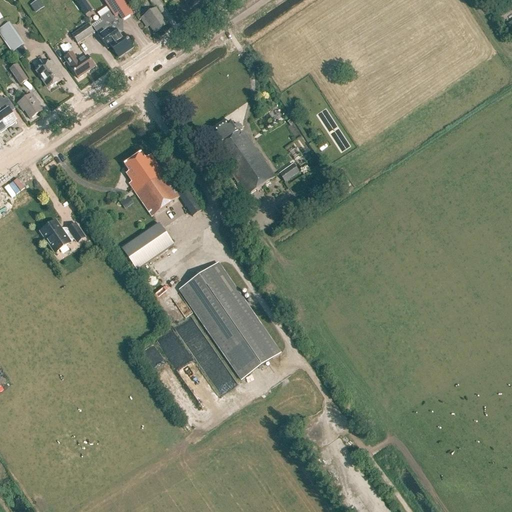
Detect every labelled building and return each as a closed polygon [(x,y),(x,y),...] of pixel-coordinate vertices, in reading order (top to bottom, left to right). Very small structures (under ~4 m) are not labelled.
[(37,0),(30,5),(35,14),(44,8),(38,0),(37,0)] [(76,0),(84,14),(91,10),(84,0),(76,0)] [(119,16),(123,22),(132,15),(122,0),(102,0),(115,18),(119,16)] [(175,0),(183,0),(190,9),(200,2),(198,0),(174,0),(175,0)] [(156,10),(141,20),(147,28),(149,26),(155,34),(167,25),(156,10)] [(72,27),(84,21),(82,16),(70,22),(72,27)] [(23,46),(8,24),(0,29),(0,35),(12,53),(23,46)] [(89,25),(72,36),(77,44),(94,33),(89,25)] [(111,47),(119,58),(133,48),(123,35),(119,37),(116,33),(108,30),(98,37),(107,50),(111,47)] [(64,59),(70,68),(78,79),(95,68),(87,57),(78,63),(72,54),(64,59)] [(37,72),(49,89),(62,80),(51,63),(37,72)] [(18,65),(10,71),(21,87),(29,81),(18,65)] [(36,103),(37,102),(32,94),(17,104),(23,112),(24,112),(30,120),(42,111),(36,103)] [(0,118),(7,129),(17,122),(10,112),(15,109),(7,97),(0,101),(0,118)] [(237,125),(233,128),(230,122),(210,136),(218,146),(213,149),(246,197),(274,178),(243,134),(241,135),(239,132),(241,131),(237,125)] [(192,217),(200,212),(185,190),(177,195),(150,156),(144,160),(140,154),(123,166),(128,173),(125,175),(131,183),(129,185),(151,218),(179,198),(192,217)] [(278,175),(284,183),(298,173),(292,165),(278,175)] [(287,201),(279,207),(288,219),(296,213),(287,201)] [(41,233),(55,254),(75,240),(77,243),(84,238),(75,225),(68,231),(64,235),(56,223),(41,233)] [(173,245),(158,224),(121,250),(135,271),(173,245)] [(218,264),(179,291),(241,381),(280,354),(218,264)] [(167,335),(157,341),(172,366),(188,357),(177,339),(172,342),(167,335)] [(200,414),(150,339),(137,348),(162,385),(160,386),(185,423),(200,414)]
